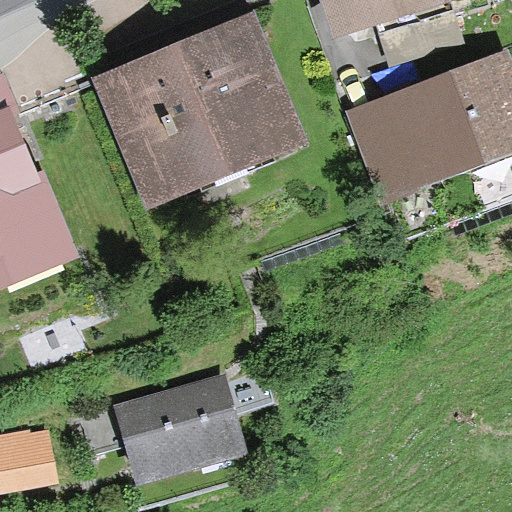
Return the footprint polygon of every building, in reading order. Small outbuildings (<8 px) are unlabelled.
[(305,128),(250,0),(249,0),(87,69),(143,198),(305,128)] [(324,0),(332,23),(371,10),(388,62),(463,37),(450,0),(324,0)] [(511,141),(511,55),(507,42),(340,105),(374,194),(511,141)] [(0,65),(0,280),(76,249),(0,65)] [(244,444),(222,370),(110,402),(131,476),(244,444)] [(0,485),(57,475),(48,427),(0,436),(0,485)]
